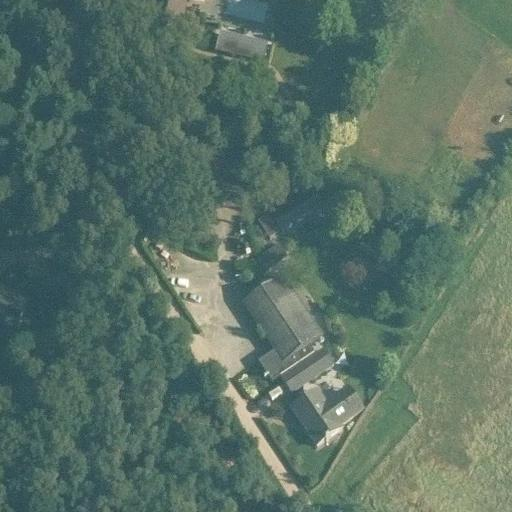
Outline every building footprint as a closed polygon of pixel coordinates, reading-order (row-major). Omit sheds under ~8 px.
[(152,0),(152,1),(157,2),(153,20),(158,21),(162,27),(168,28),(174,25),(180,26),(185,3),(179,1),(179,0),(152,0)] [(245,51),(243,61),(263,65),(267,46),(255,43),(246,49),(245,51)] [(256,105),(251,115),(258,119),(264,108),(256,105)] [(144,125),(160,122),(157,109),(142,112),(144,125)] [(219,154),(192,155),(193,182),(195,209),(222,207),(219,154)] [(312,192),(271,219),(281,234),(322,207),(312,192)] [(434,246),(420,249),(423,264),(437,262),(434,246)] [(266,275),(288,260),(279,247),(257,262),(266,275)] [(282,279),(242,306),(274,353),(258,365),(266,377),(263,380),(264,381),(267,378),(271,384),(314,355),(310,348),(323,339),(282,279)] [(26,306),(13,301),(14,298),(8,293),(2,291),(1,293),(0,292),(0,333),(14,339),(26,306)] [(292,396),(333,368),(322,353),(281,381),(292,396)] [(291,410),(317,448),(341,432),(338,427),(349,419),(363,411),(348,388),(324,404),(316,393),(308,399),(291,410)]
